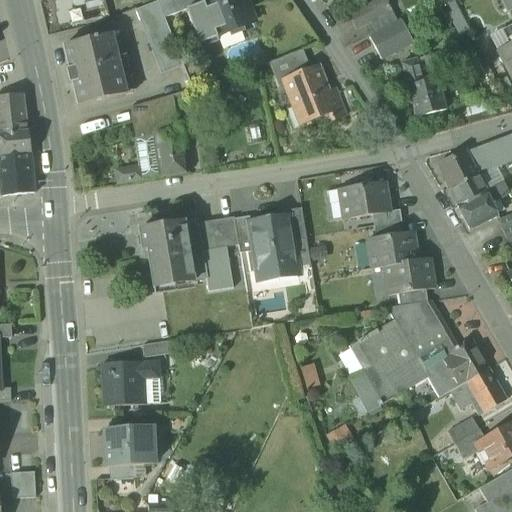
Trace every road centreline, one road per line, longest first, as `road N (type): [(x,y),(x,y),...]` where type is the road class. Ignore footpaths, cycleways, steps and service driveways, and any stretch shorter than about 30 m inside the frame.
road 1 (residential): [(404,154),(52,214)]
road 2 (tertiary): [(52,214),(70,511)]
road 3 (tertiary): [(18,0),(52,214)]
road 4 (residential): [(511,338),(404,154)]
road 5 (residential): [(303,0),(404,154)]
